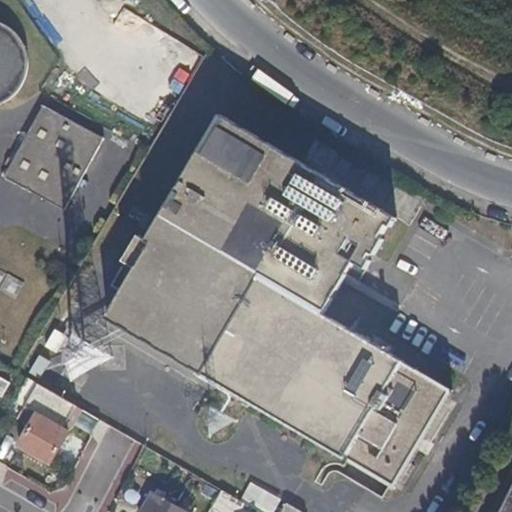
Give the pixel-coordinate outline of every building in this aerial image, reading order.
[(0,105),(6,103),(13,98),(19,93),(25,85),(28,77),(30,69),(29,56),(25,45),(19,35),(11,29),(0,23),(0,105)] [(45,108),(8,176),(66,210),(105,140),(45,108)] [(107,323),(397,491),(456,391),(328,317),(358,265),(371,273),(400,223),(221,120),(147,248),(139,243),(125,267),(136,274),(107,323)] [(36,353),(28,371),(41,377),(50,360),(36,353)] [(36,388),(22,411),(34,418),(61,433),(74,409),(36,388)] [(61,433),(34,418),(16,450),(48,468),(67,436),(61,433)] [(183,511),(148,491),(134,511),(183,511)] [(254,511),(217,491),(209,505),(222,511),(254,511)]
